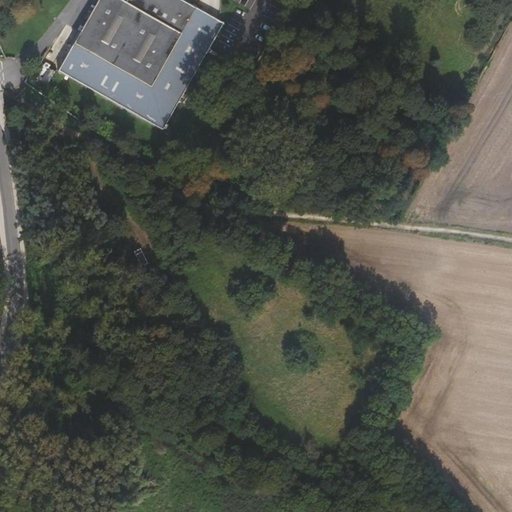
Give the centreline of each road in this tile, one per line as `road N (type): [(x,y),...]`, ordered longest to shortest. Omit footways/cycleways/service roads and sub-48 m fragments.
road 1 (track): [(0,70),(36,107),(173,193),(236,210),(511,239)]
road 2 (tertiary): [(0,364),(18,282),(0,143)]
